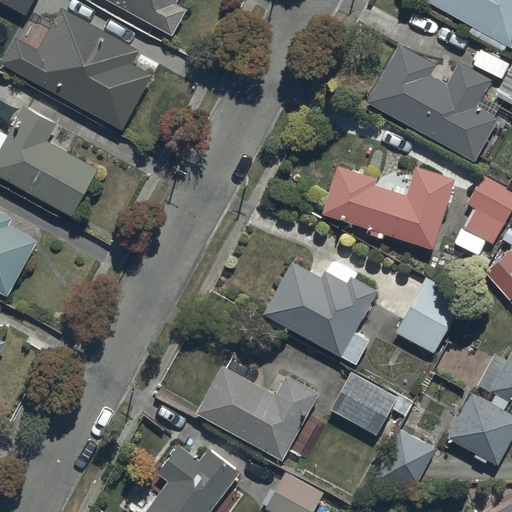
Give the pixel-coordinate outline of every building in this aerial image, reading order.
[(0,0),(0,1),(26,15),(33,0),(0,0)] [(102,0),(172,37),(186,12),(175,7),(178,0),(102,0)] [(511,0),(424,0),(424,1),(511,49),(511,0)] [(15,40),(0,66),(124,133),(154,78),(134,67),(141,54),(61,10),(37,53),(15,40)] [(437,68),(399,47),(367,104),(475,163),(497,122),(476,111),(492,83),(458,65),(446,87),(431,79),(437,68)] [(511,69),(496,98),(511,106),(511,69)] [(0,181),(72,218),(97,170),(47,145),(55,128),(22,111),(8,138),(0,134),(0,181)] [(337,169),(322,216),(433,252),(455,182),(416,169),(407,199),(374,188),(376,181),(337,169)] [(475,210),(464,230),(492,245),(511,208),(511,193),(482,177),(467,206),(475,210)] [(0,295),(8,299),(38,244),(9,229),(13,221),(0,213),(0,295)] [(511,251),(489,273),(511,297),(511,251)] [(319,281),(292,265),(263,316),(340,361),(341,359),(356,367),(370,343),(355,334),(378,294),(355,280),(358,276),(331,260),(319,281)] [(426,278),(397,336),(434,354),(463,296),(426,278)] [(511,351),(491,393),(496,396),(490,406),(470,396),(446,438),(498,467),(511,441),(511,418),(504,414),(510,403),(511,403),(511,351)] [(221,369),(195,416),(283,464),(319,396),(286,378),(275,398),(221,369)] [(350,377),(331,412),(377,435),(395,399),(350,377)] [(435,451),(400,432),(372,481),(407,501),(435,451)] [(168,484),(146,511),(212,511),(240,475),(208,451),(200,462),(178,446),(156,475),(168,484)] [(285,475),(265,511),(315,511),(324,496),(285,475)] [(511,511),(511,495),(481,511),(511,511)]
